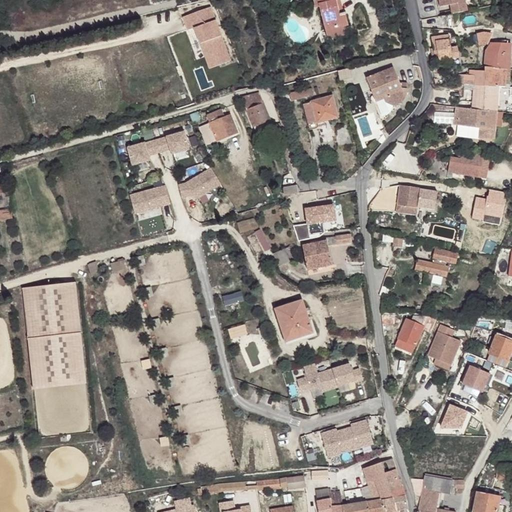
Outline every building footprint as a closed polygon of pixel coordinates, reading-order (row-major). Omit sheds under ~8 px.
[(319,6),(326,31),(343,27),(348,25),(345,12),(344,13),(340,14),(337,2),(341,1),(340,0),(313,0),(315,7),(319,6)] [(464,0),(439,0),(440,7),(450,5),(452,14),(459,13),(467,11),(465,1),(464,0)] [(235,59),(214,5),(188,16),(193,29),(199,26),(210,55),(220,51),(224,64),(235,59)] [(459,13),(452,14),(454,27),(457,27),(456,22),(460,21),(459,13)] [(346,35),(343,27),(326,31),(328,40),(346,35)] [(484,33),(476,34),(478,46),(487,45),(492,34),(484,33)] [(439,60),(459,57),(457,47),(451,48),(448,35),(432,38),(434,49),(435,53),(437,53),(439,60)] [(484,67),(509,69),(510,43),(491,43),(485,52),(484,67)] [(220,51),(210,55),(215,67),(224,64),(220,51)] [(366,78),(375,101),(388,96),(403,90),(393,67),(366,78)] [(508,80),(509,69),(484,67),(484,71),(469,71),(469,76),(459,75),(459,84),(473,84),(473,86),(498,88),(505,88),(505,80),(508,80)] [(350,68),(338,71),(340,80),(352,78),(350,68)] [(473,86),(472,110),(496,112),(497,105),(497,95),(498,88),(473,86)] [(290,93),(291,101),(311,96),(309,89),(290,93)] [(390,102),(405,96),(403,90),(388,96),(390,102)] [(269,119),(259,92),(242,97),(254,126),(269,119)] [(333,95),(311,101),(312,102),(303,104),(309,123),(317,121),(317,123),(339,117),(333,95)] [(495,126),(496,112),(472,110),(458,109),(456,126),(480,128),(479,138),(494,140),(495,126)] [(210,123),(217,141),(238,133),(230,115),(225,117),(222,110),(209,115),(212,122),(210,123)] [(269,119),(254,126),(256,133),(272,126),(269,119)] [(184,132),(167,137),(171,150),(172,154),(189,149),(184,132)] [(167,137),(145,144),(149,157),(171,150),(167,137)] [(145,144),(128,149),(133,166),(150,161),(149,157),(145,144)] [(448,172),(480,178),(483,156),(462,153),(461,159),(451,157),(448,172)] [(483,156),(480,178),(486,179),(489,158),(483,156)] [(249,167),(253,179),(260,176),(256,165),(249,167)] [(221,185),(211,168),(187,183),(194,196),(197,199),(221,185)] [(194,196),(187,183),(179,185),(182,199),(194,196)] [(9,184),(0,185),(0,193),(10,191),(9,184)] [(165,186),(157,189),(163,207),(171,205),(165,186)] [(284,187),(285,196),(299,194),(297,186),(284,187)] [(420,189),(400,186),(396,213),(416,216),(417,208),(435,210),(437,193),(419,190),(420,189)] [(157,189),(130,196),(135,215),(163,207),(157,189)] [(308,224),(293,226),(298,241),(320,237),(325,232),(323,222),(336,220),(333,205),(316,208),(317,216),(307,218),(308,224)] [(306,210),(307,218),(317,216),(316,208),(306,210)] [(0,210),(0,219),(12,218),(11,210),(0,210)] [(253,219),(238,224),(241,232),(255,228),(253,219)] [(302,246),(307,270),(332,265),(328,246),(337,245),(352,243),(351,234),(336,236),(336,237),(325,238),(326,241),(302,246)] [(207,243),(212,255),(224,250),(219,238),(207,243)] [(402,239),(394,239),(393,246),(401,247),(402,239)] [(273,254),(279,267),(290,262),(284,249),(273,254)] [(446,262),(456,264),(458,254),(435,249),(433,259),(434,259),(433,264),(418,260),(415,270),(427,272),(424,284),(430,286),(431,283),(440,285),(442,276),(446,277),(448,267),(445,266),(446,262)] [(88,265),(92,275),(99,272),(96,262),(88,265)] [(23,288),(33,390),(83,385),(73,283),(23,288)] [(241,292),(221,296),(223,307),(243,302),(241,292)] [(282,330),(284,338),(300,333),(301,337),(313,333),(302,300),(275,309),(282,330)] [(415,346),(423,328),(431,332),(437,318),(426,317),(413,317),(411,321),(406,319),(395,347),(402,350),(406,342),(415,346)] [(437,360),(451,366),(461,341),(451,337),(454,330),(440,325),(427,356),(437,360)] [(300,333),(284,338),(287,345),(314,337),(313,333),(301,337),(300,333)] [(508,362),(511,350),(511,341),(496,336),(489,354),(508,362)] [(412,354),(415,346),(406,342),(402,350),(412,354)] [(505,368),(508,362),(489,354),(486,361),(505,368)] [(449,370),(451,366),(437,360),(435,365),(449,370)] [(315,363),(303,366),(306,377),(310,389),(310,391),(320,388),(322,392),(338,388),(337,386),(354,382),(355,381),(352,371),(350,364),(318,373),(315,363)] [(482,393),(490,374),(470,366),(462,384),(482,393)] [(359,369),(352,371),(355,381),(354,382),(355,384),(363,381),(359,369)] [(310,389),(306,377),(297,379),(301,391),(310,389)] [(336,430),(321,434),(328,458),(374,444),(366,420),(351,425),(352,427),(337,432),(336,430)] [(382,463),(385,473),(396,469),(392,458),(381,462),(382,463)] [(366,478),(373,476),(385,473),(382,463),(363,469),(366,478)] [(511,468),(496,467),(496,478),(511,479),(511,468)] [(369,489),(377,487),(388,483),(387,482),(399,479),(396,469),(385,473),(373,476),(366,478),(369,489)] [(452,481),(424,476),(423,481),(417,511),(450,511),(436,509),(439,492),(450,494),(450,493),(452,481)] [(280,479),(281,487),(288,486),(289,488),(306,486),(305,477),(287,479),(287,478),(280,479)] [(220,492),(281,487),(280,479),(219,484),(220,492)] [(388,483),(390,490),(403,487),(399,479),(387,482),(388,483)] [(414,496),(420,497),(423,481),(410,480),(414,496)] [(464,481),(455,481),(454,488),(464,489),(464,481)] [(390,490),(388,483),(377,487),(369,489),(372,498),(380,497),(381,499),(382,499),(393,497),(390,490)] [(203,495),(220,492),(219,484),(201,487),(201,489),(197,490),(199,495),(202,494),(203,495)] [(477,491),(472,511),(496,511),(500,496),(498,496),(500,489),(480,485),(479,492),(477,491)] [(382,499),(386,511),(391,511),(396,510),(408,508),(405,495),(403,487),(390,490),(393,497),(382,499)] [(367,511),(366,501),(343,505),(340,491),(331,492),(331,488),(316,491),(318,501),(317,501),(318,511),(367,511)] [(366,501),(367,511),(386,511),(382,499),(381,499),(366,501)]
